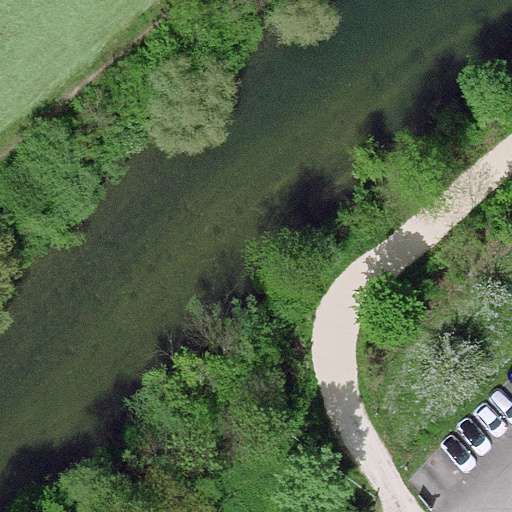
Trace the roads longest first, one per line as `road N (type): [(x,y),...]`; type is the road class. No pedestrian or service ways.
road 1 (track): [(400,511),(351,413),(340,326),(363,278),(511,155)]
road 2 (track): [(196,0),(0,158)]
